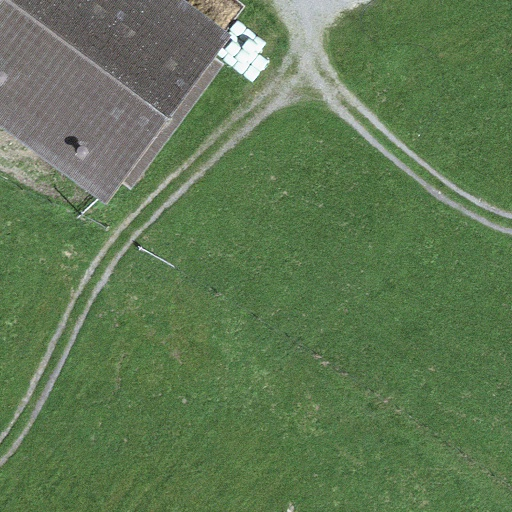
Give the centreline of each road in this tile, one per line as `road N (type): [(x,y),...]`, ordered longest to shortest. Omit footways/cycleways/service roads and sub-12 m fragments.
road 1 (track): [(0,462),(27,438),(120,243),(246,116),(304,34)]
road 2 (track): [(304,34),(370,126),(448,190),(494,222),(511,225)]
